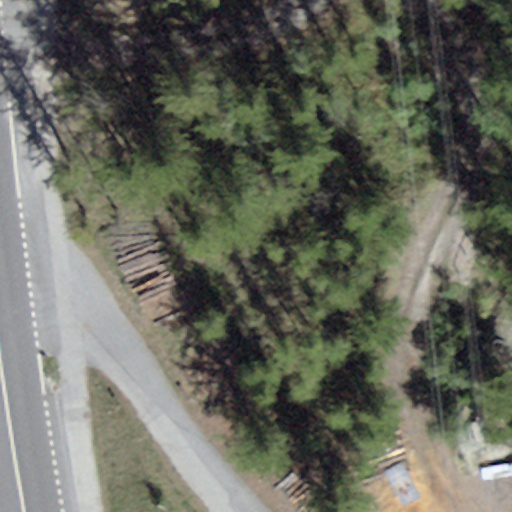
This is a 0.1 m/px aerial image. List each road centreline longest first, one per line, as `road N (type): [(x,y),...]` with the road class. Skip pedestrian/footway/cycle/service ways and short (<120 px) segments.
road 1 (track): [(81,511),(74,355),(44,242),(35,142),(36,0)]
road 2 (track): [(397,349),(458,201),(475,136),(475,87),(425,0)]
road 3 (track): [(306,0),(274,21),(0,37)]
road 4 (secondary): [(0,366),(23,511)]
